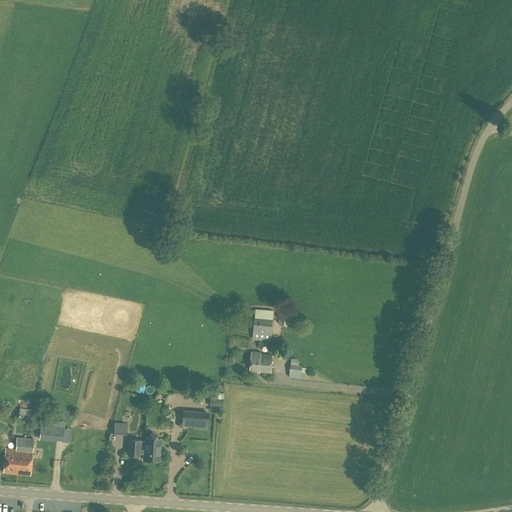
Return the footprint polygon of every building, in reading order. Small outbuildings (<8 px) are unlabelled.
[(258,309),(258,317),(276,317),(276,309),(258,309)] [(284,327),(285,327),(286,327),(286,326),(287,326),(288,326),(288,325),(289,324),(289,323),(289,322),(289,321),(289,320),(289,319),(289,318),(288,318),(288,317),(287,317),(286,317),(286,316),(285,316),(284,316),(283,316),(282,316),(281,317),(280,317),(280,318),(279,318),(279,319),(279,320),(279,321),(278,321),(278,322),(279,322),(279,323),(279,324),(279,325),(280,325),(280,326),(281,326),(282,326),(282,327),(283,327),(284,327)] [(271,341),(273,320),(255,318),(252,339),(271,341)] [(271,372),(273,355),(261,353),(261,351),(252,351),(250,370),(271,372)] [(298,359),(291,359),(290,372),(301,373),(302,365),(300,365),(300,361),(298,359)] [(223,407),(223,398),(210,398),(209,406),(223,407)] [(41,410),(19,408),(18,419),(40,422),(41,410)] [(208,429),(209,411),(182,410),(181,426),(192,427),(192,428),(208,429)] [(59,427),(59,420),(47,419),(47,426),(40,425),(38,440),(57,442),(57,440),(62,440),(61,442),(63,442),(64,427),(59,427)] [(126,435),(127,423),(114,422),(113,434),(126,435)] [(16,448),(6,447),(4,471),(30,474),(34,438),(17,436),(16,448)] [(160,460),(161,437),(145,436),(145,440),(140,440),(140,439),(129,438),(128,453),(139,454),(139,452),(144,452),(144,459),(160,460)]
